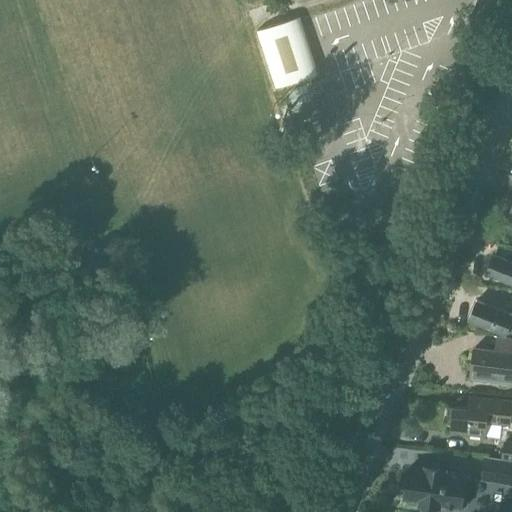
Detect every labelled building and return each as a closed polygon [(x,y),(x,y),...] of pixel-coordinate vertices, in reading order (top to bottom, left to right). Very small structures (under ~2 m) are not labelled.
[(274,88),(302,79),(318,74),(299,16),(255,30),(274,88)] [(511,263),(493,256),(485,275),(511,285),(511,263)] [(511,315),(509,314),(509,312),(485,303),(485,304),(476,301),(469,320),(477,323),(477,325),(501,334),(501,333),(505,334),(506,333),(507,334),(509,334),(511,333),(511,332),(511,315)] [(474,348),(470,378),(511,383),(511,339),(510,340),(508,353),(474,348)] [(486,422),(497,423),(510,425),(511,413),(511,401),(473,396),(471,408),(454,406),(453,407),(448,406),(447,419),(452,420),(450,431),(484,436),(486,422)] [(511,443),(501,442),(499,458),(511,460),(511,443)] [(511,461),(486,458),(483,480),(511,484),(511,461)] [(461,506),(466,507),(470,479),(465,478),(465,476),(445,473),(445,471),(425,468),(425,470),(409,467),(407,482),(405,486),(404,491),(405,496),(405,499),(420,501),(420,503),(421,504),(420,509),(422,511),(437,511),(438,511),(438,506),(440,506),(440,504),(460,508),(461,506)]
